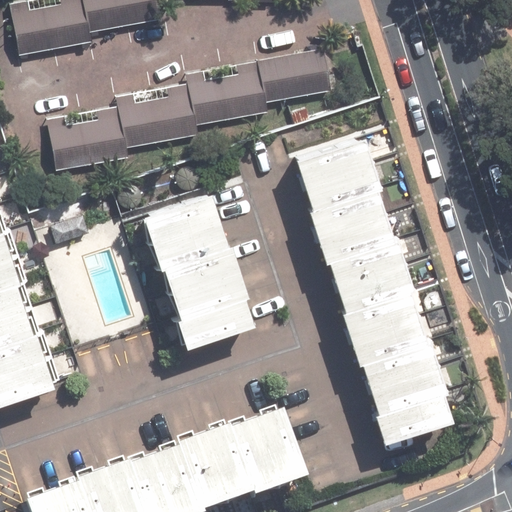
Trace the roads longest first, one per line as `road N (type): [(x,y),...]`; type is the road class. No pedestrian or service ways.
road 1 (primary): [(511,362),(403,0)]
road 2 (primary): [(439,0),(511,223)]
